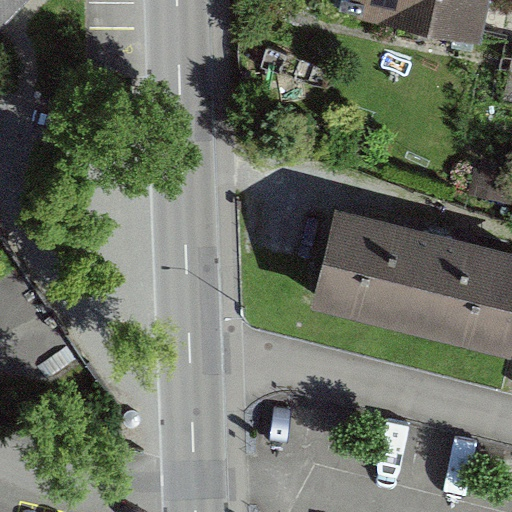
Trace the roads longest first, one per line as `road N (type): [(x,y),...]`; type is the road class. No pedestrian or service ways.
road 1 (tertiary): [(194,338),(189,0)]
road 2 (residential): [(194,338),(511,431)]
road 3 (unknown): [(197,502),(0,468)]
road 4 (tertiary): [(197,511),(194,338)]
